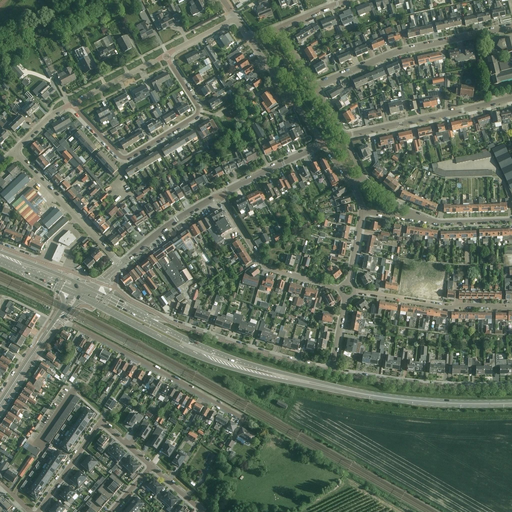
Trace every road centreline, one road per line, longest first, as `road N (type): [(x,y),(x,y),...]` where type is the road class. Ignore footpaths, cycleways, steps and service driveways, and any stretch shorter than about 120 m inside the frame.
road 1 (primary): [(79,296),(212,362),(352,391)]
road 2 (residential): [(71,106),(127,158),(198,110),(166,55)]
road 3 (primary): [(352,391),(226,357),(143,318)]
road 4 (residential): [(242,419),(59,319)]
road 5 (residential): [(315,85),(394,53),(511,26)]
road 6 (residential): [(330,371),(143,318)]
road 7 (residential): [(511,387),(330,371)]
road 8 (residential): [(36,511),(100,422),(149,466)]
road 9 (residential): [(343,136),(511,97)]
road 10 (residential): [(338,288),(264,266),(219,195)]
road 11 (primary): [(511,403),(352,391)]
road 12 (residential): [(511,308),(355,290)]
road 13 (residential): [(119,265),(13,151)]
road 14 (residential): [(323,143),(251,41)]
road 15 (residential): [(119,265),(219,195)]
